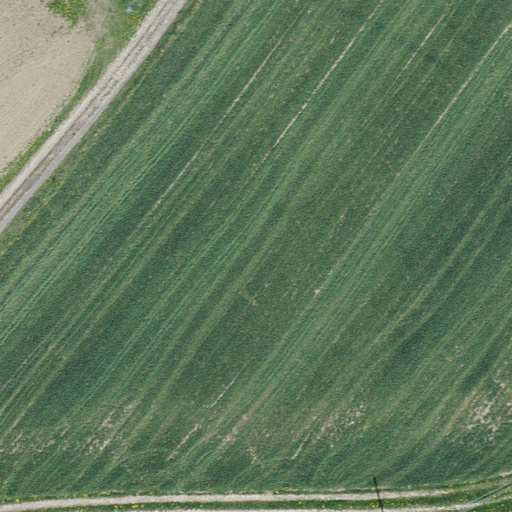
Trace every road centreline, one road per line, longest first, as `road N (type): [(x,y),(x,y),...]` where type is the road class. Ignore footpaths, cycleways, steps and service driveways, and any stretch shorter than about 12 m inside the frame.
road 1 (track): [(53,511),(421,500),(511,485)]
road 2 (track): [(0,208),(160,0)]
